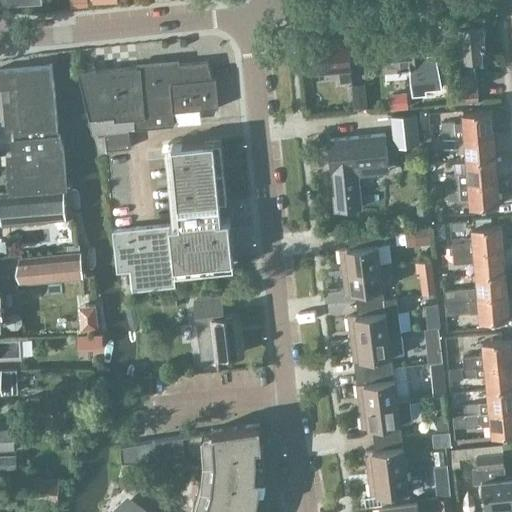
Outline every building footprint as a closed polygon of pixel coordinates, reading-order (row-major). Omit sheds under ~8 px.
[(483,25),(459,27),(462,74),(463,90),(478,88),(476,73),(474,73),(473,59),(481,58),(480,46),(484,45),(483,25)] [(411,80),(415,80),(415,85),(424,84),(424,79),(433,78),(431,55),(415,56),(412,32),(381,35),(384,70),(410,68),(411,80)] [(351,81),(348,38),(314,42),(316,70),(339,68),(341,82),(351,81)] [(96,67),(78,71),(87,108),(88,108),(90,117),(89,117),(93,133),(105,133),(129,131),(135,130),(135,128),(174,124),(173,112),(174,112),(174,110),(217,106),(217,108),(218,108),(216,77),(212,78),(207,61),(164,65),(141,67),(141,66),(96,70),(96,67)] [(58,127),(52,66),(0,70),(0,87),(9,87),(14,137),(11,138),(12,152),(5,153),(10,192),(68,188),(64,148),(60,133),(56,134),(56,127),(58,127)] [(354,108),(367,107),(365,84),(351,85),(354,108)] [(463,90),(451,91),(452,103),(479,101),(478,88),(463,90)] [(406,91),(390,93),(392,108),(408,107),(406,91)] [(463,121),(442,122),(444,139),(465,137),(493,134),(491,110),(463,113),(463,121)] [(416,112),(391,115),(394,145),(419,143),(416,112)] [(129,131),(105,133),(107,150),(131,147),(129,131)] [(336,210),(363,208),(359,165),(388,162),(388,133),(330,139),(336,194),(334,195),(336,210)] [(456,138),(444,139),(445,148),(457,148),(457,153),(466,152),(467,160),(495,157),(493,134),(465,137),(456,138)] [(228,199),(222,140),(172,145),(172,146),(167,147),(175,224),(113,230),(117,272),(130,271),(133,292),(176,287),(173,267),(176,266),(178,274),(235,267),(230,218),(221,218),(220,199),(228,199)] [(447,185),(497,180),(495,157),(467,160),(468,174),(460,174),(447,176),(447,185)] [(497,180),(447,185),(449,201),(461,201),(461,198),(470,197),(471,207),(499,204),(497,180)] [(3,225),(66,219),(64,193),(1,199),(3,225)] [(492,218),(473,219),(474,226),(492,225),(492,218)] [(473,251),(503,248),(501,224),(492,225),(474,226),(471,226),(472,237),(464,237),(465,242),(453,243),(454,253),(473,251)] [(430,227),(415,229),(416,244),(432,242),(430,227)] [(342,271),(379,266),(374,231),(347,235),(349,248),(339,249),(342,271)] [(475,274),(505,271),(503,248),(473,251),(475,274)] [(79,252),(21,258),(23,282),(82,276),(79,252)] [(432,259),(416,261),(417,271),(433,269),(432,259)] [(356,304),(383,300),(379,266),(342,271),(346,293),(355,292),(356,304)] [(477,297),(507,295),(505,271),(475,274),(476,287),(445,291),(445,300),(477,297)] [(4,274),(0,274),(0,325),(9,325),(4,274)] [(477,297),(445,300),(447,315),(471,314),(478,313),(479,321),(509,318),(507,295),(477,297)] [(176,296),(162,298),(163,307),(177,305),(176,296)] [(220,297),(196,300),(200,327),(201,339),(203,357),(217,355),(244,352),(239,313),(223,315),(220,297)] [(351,339),(400,332),(396,299),(383,300),(356,304),(358,315),(348,317),(351,339)] [(425,341),(440,339),(439,328),(424,329),(425,341)] [(365,371),(391,367),(390,356),(403,354),(400,332),(351,339),(354,361),(363,359),(365,371)] [(103,334),(90,335),(91,348),(104,347),(103,334)] [(484,365),(511,362),(511,345),(511,338),(482,341),(483,355),(463,357),(464,368),(477,367),(484,366),(484,365)] [(8,340),(8,339),(0,339),(0,357),(6,357),(20,356),(21,340),(8,340)] [(443,361),(428,363),(432,396),(446,395),(443,361)] [(486,389),(511,385),(511,362),(484,365),(484,366),(486,389)] [(359,406),(396,401),(391,367),(365,371),(366,382),(357,384),(359,406)] [(477,367),(464,368),(464,378),(478,376),(477,367)] [(462,368),(449,369),(450,379),(463,378),(462,368)] [(0,392),(18,392),(16,369),(0,369),(0,392)] [(489,412),(511,409),(511,385),(486,389),(488,402),(481,403),(467,404),(468,413),(468,414),(489,412)] [(55,396),(30,397),(31,413),(56,412),(55,396)] [(408,399),(396,401),(359,406),(362,428),(372,427),(374,438),(400,435),(398,423),(411,421),(408,399)] [(511,409),(489,412),(468,414),(462,415),(456,416),(458,428),(490,424),(491,436),(511,433),(511,409)] [(447,415),(436,416),(437,429),(448,427),(447,415)] [(0,449),(17,449),(15,421),(0,421),(0,449)] [(253,511),(255,508),(257,502),(258,495),(259,488),(260,482),(261,475),(262,468),(262,461),(262,454),(262,447),(261,441),(261,435),(260,430),(259,424),(189,435),(191,461),(203,463),(203,468),(202,473),(202,478),(201,483),(200,487),(198,492),(197,497),(195,502),(194,507),(192,511),(191,511),(151,511),(137,501),(125,511),(253,511)] [(449,430),(433,432),(435,446),(445,445),(450,444),(449,430)] [(368,473),(404,468),(400,435),(374,438),(375,450),(365,451),(368,473)] [(183,436),(126,444),(121,445),(122,462),(184,460),(183,436)] [(472,449),(452,451),(454,469),(460,468),(459,457),(473,455),(472,449)] [(505,466),(504,452),(476,455),(478,469),(472,470),(473,481),(482,480),(485,506),(511,503),(511,477),(504,478),(502,467),(505,466)] [(17,455),(0,455),(0,467),(18,467),(17,455)] [(382,505),(408,501),(404,468),(368,473),(371,495),(381,494),(382,505)] [(57,500),(60,480),(10,474),(7,495),(57,500)] [(449,483),(435,484),(436,498),(451,496),(449,483)] [(451,511),(451,496),(436,498),(437,511),(451,511)] [(408,501),(382,505),(380,505),(380,511),(417,511),(416,500),(408,501)]
